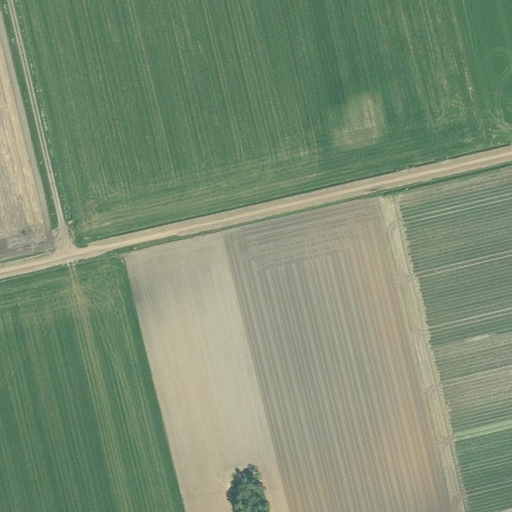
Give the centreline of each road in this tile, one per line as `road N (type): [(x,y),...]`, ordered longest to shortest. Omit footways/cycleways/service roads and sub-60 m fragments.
road 1 (track): [(511,153),(0,273)]
road 2 (unclassified): [(69,256),(9,0)]
